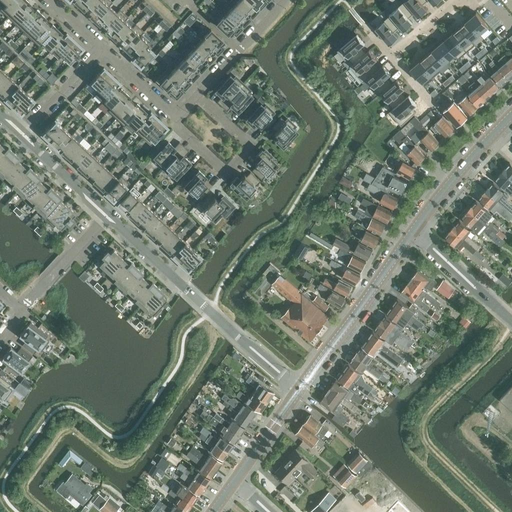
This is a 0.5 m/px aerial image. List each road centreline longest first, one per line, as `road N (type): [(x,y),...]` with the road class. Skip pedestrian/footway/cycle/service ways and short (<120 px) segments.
road 1 (residential): [(298,391),(104,215)]
road 2 (tertiary): [(298,391),(413,230)]
road 3 (residential): [(177,118),(172,123),(227,175),(250,147),(196,98)]
road 4 (tertiary): [(413,230),(511,115)]
road 5 (residential): [(511,322),(413,230)]
road 6 (residential): [(196,98),(286,0)]
road 7 (residential): [(104,215),(19,310)]
